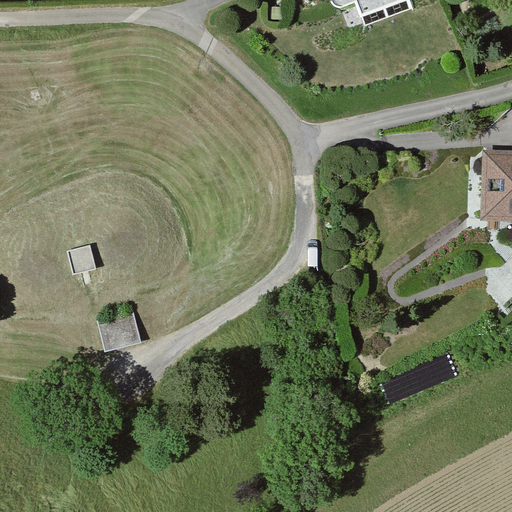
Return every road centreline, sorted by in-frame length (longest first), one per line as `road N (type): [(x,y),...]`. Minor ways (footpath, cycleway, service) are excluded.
road 1 (residential): [(301,139),(306,233),(277,280),(162,352),(100,375)]
road 2 (residential): [(301,139),(270,99),(183,22),(132,15),(0,20)]
road 3 (residential): [(511,90),(301,139)]
